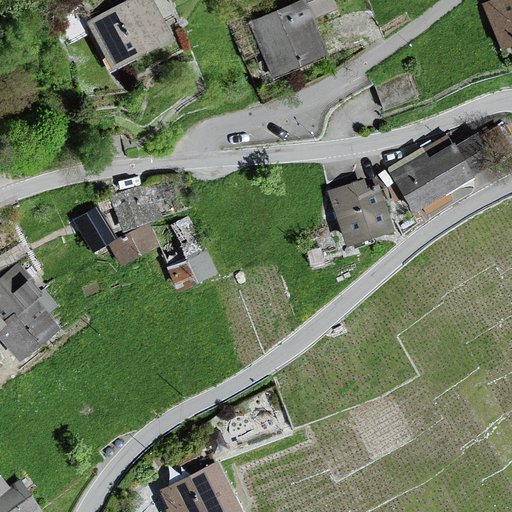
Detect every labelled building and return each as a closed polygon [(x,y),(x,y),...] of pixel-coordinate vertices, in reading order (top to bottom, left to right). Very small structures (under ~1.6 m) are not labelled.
[(171,38),(151,0),(132,0),(90,22),(114,68),(171,38)] [(274,73),(325,52),(310,18),(336,8),(332,0),(295,0),(298,4),(252,24),(274,73)] [(511,44),(511,0),(499,0),(486,5),(504,48),(511,44)] [(456,151),(453,146),(430,161),(426,155),(396,173),(417,207),(492,162),(477,138),(456,151)] [(366,191),(363,181),(332,190),(348,243),(391,230),(378,188),(366,191)] [(159,215),(149,186),(115,198),(126,227),(159,215)] [(114,238),(96,209),(77,220),(95,249),(114,238)] [(159,244),(150,226),(114,244),(123,262),(159,244)] [(179,284),(218,265),(208,244),(169,263),(179,284)] [(53,304),(26,273),(21,268),(0,285),(0,335),(22,360),(57,328),(43,313),(53,304)] [(240,511),(219,466),(163,492),(172,511),(240,511)] [(0,511),(37,511),(40,511),(21,483),(10,490),(0,476),(0,511)]
